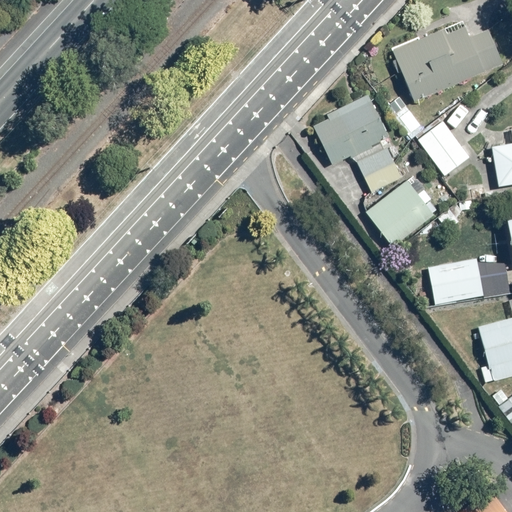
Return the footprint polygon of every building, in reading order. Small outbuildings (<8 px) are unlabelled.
[(462,21),(391,52),(413,102),(502,64),(486,27),(468,35),(462,21)] [(330,121),(315,129),(335,167),(355,156),(374,193),(403,178),(382,139),(388,136),(367,96),(328,116),(330,121)] [(476,107),(465,98),(449,118),(460,126),(476,107)] [(408,107),(395,118),(408,134),(421,123),(408,107)] [(443,121),(416,142),(446,180),(473,160),(443,121)] [(511,142),(489,147),(496,188),(511,184),(511,142)] [(408,179),(365,212),(392,246),(435,213),(408,179)] [(475,258),(429,265),(435,305),(510,294),(506,265),(477,269),(475,258)] [(511,315),(511,319),(477,327),(485,367),(482,368),(485,384),(511,378),(511,298),(509,299),(511,315)] [(511,402),(503,389),(491,397),(502,414),(511,407),(511,402)] [(507,511),(511,509),(511,497),(485,461),(417,511),(507,511)]
